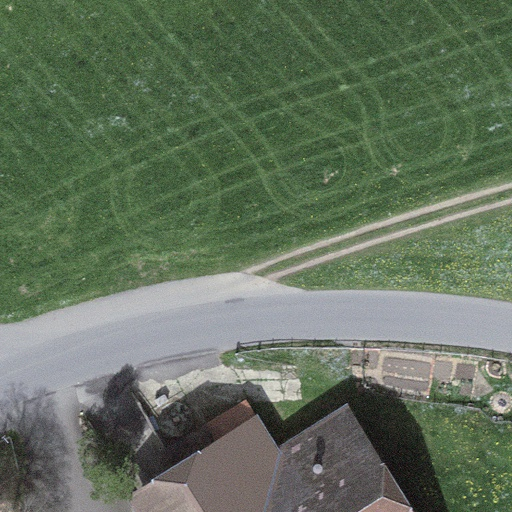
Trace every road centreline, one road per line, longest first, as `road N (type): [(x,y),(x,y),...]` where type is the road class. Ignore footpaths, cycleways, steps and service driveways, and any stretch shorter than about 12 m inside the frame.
road 1 (unclassified): [(0,375),(145,324),(197,318),(292,313),(511,328)]
road 2 (track): [(511,190),(309,255),(197,318)]
